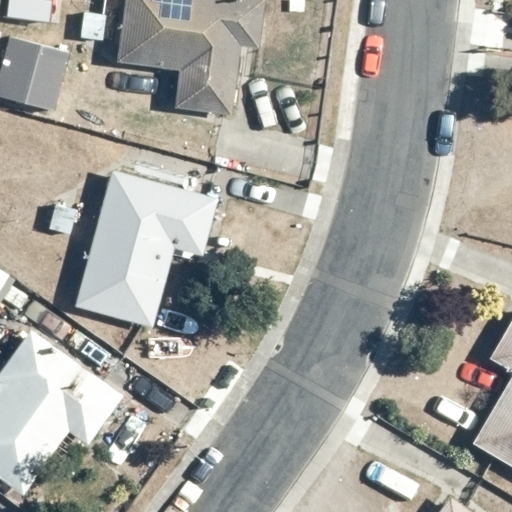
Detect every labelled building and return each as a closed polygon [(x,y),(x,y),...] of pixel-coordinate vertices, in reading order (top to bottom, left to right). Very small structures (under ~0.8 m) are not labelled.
[(182,70),(177,108),(232,116),(241,46),(261,48),(266,0),(126,0),(118,62),(182,70)] [(68,50),(9,36),(0,73),(0,97),(54,110),(68,50)] [(113,170),(76,306),(154,327),(175,249),(203,257),(219,199),(113,170)] [(511,321),(490,359),(511,372),(511,378),(473,443),(511,466),(511,321)] [(0,477),(23,495),(69,432),(87,445),(123,396),(33,331),(0,375),(0,477)] [(474,511),(452,495),(439,511),(474,511)]
